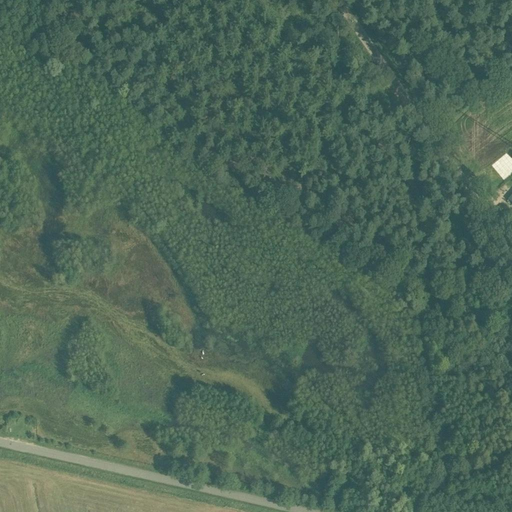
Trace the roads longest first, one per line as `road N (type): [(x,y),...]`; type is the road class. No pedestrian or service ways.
road 1 (unclassified): [(304,511),(0,443)]
road 2 (unclassified): [(511,255),(346,0)]
road 3 (track): [(267,0),(398,85)]
